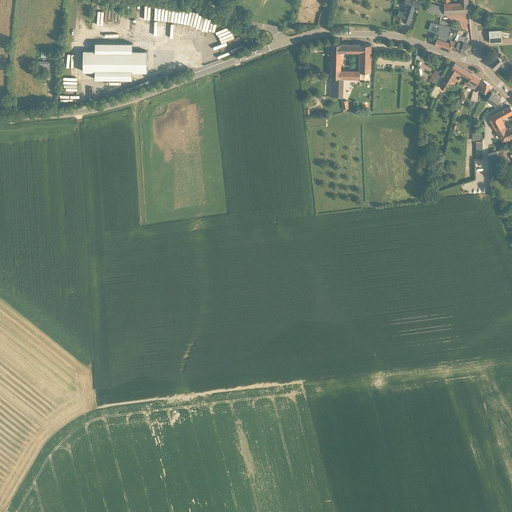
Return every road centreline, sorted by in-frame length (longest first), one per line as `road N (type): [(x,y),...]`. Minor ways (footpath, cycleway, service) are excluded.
road 1 (tertiary): [(0,119),(117,104),(282,43)]
road 2 (tertiary): [(479,58),(377,34),(282,43)]
